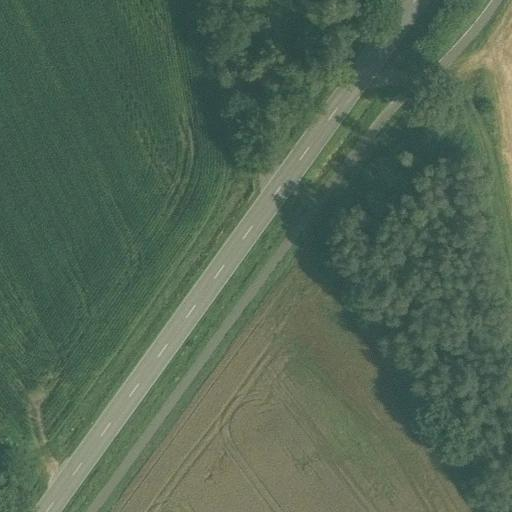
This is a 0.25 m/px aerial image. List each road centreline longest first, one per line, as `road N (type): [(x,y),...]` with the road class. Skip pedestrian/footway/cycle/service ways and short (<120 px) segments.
road 1 (tertiary): [(46,511),(416,0)]
road 2 (track): [(282,185),(256,165),(228,0)]
